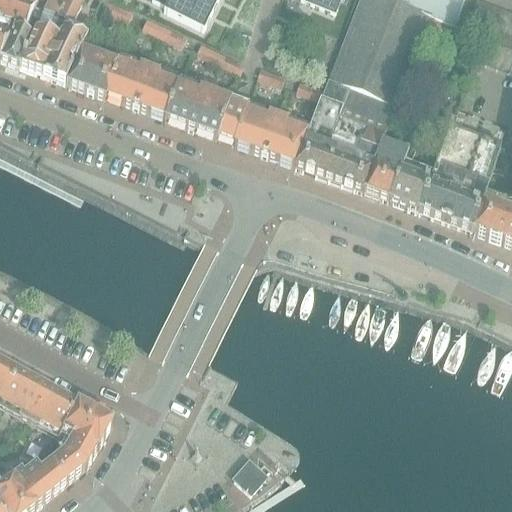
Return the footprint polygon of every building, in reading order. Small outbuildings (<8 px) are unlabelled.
[(0,0),(33,13),(39,0),(42,1),(42,0),(50,0),(43,16),(56,21),(57,21),(65,0),(0,0)] [(0,0),(0,24),(14,29),(15,30),(25,33),(30,21),(39,24),(42,16),(33,13),(0,0)] [(51,62),(42,81),(64,89),(64,88),(65,88),(79,56),(86,42),(72,38),(76,30),(72,28),(82,6),(66,0),(65,0),(57,21),(57,23),(67,28),(55,55),(51,53),(47,61),(51,62)] [(154,0),(152,4),(166,10),(164,15),(203,33),(219,0),(154,0)] [(290,0),(334,17),(340,0),(290,0)] [(306,139),(294,172),(294,173),(300,175),(355,194),(354,195),(361,198),(380,150),(420,45),(421,45),(430,23),(441,27),(454,31),(465,0),(360,0),(323,96),(319,106),(306,139)] [(99,13),(106,17),(111,7),(104,4),(99,13)] [(492,12),(476,6),(465,35),(481,41),(492,12)] [(111,7),(106,17),(113,20),(118,10),(111,7)] [(118,10),(113,20),(120,23),(125,14),(118,10)] [(504,16),(492,12),(481,41),(492,46),(493,46),(504,16)] [(125,14),(120,23),(127,27),(132,17),(125,14)] [(493,46),(504,50),(505,50),(511,31),(511,19),(504,16),(493,46)] [(35,36),(32,43),(19,73),(42,81),(51,62),(47,61),(51,53),(55,55),(67,28),(57,23),(57,21),(56,21),(47,40),(35,36)] [(430,23),(421,45),(432,50),(441,27),(430,23)] [(0,61),(14,29),(0,24),(0,61)] [(146,24),(141,33),(149,37),(154,27),(146,24)] [(154,27),(149,37),(157,41),(162,31),(154,27)] [(14,29),(0,61),(0,66),(19,73),(32,43),(14,34),(15,30),(14,29)] [(162,31),(157,41),(165,45),(170,35),(162,31)] [(170,35),(165,45),(173,48),(178,38),(170,35)] [(178,38),(173,48),(181,52),(186,42),(178,38)] [(481,41),(479,45),(473,64),(484,68),(492,46),(481,41)] [(493,46),(492,46),(484,68),(496,72),(504,50),(493,46)] [(200,49),(195,59),(204,63),(209,53),(200,49)] [(511,64),(511,53),(505,50),(504,50),(496,72),(507,76),(511,64)] [(209,53),(204,63),(213,67),(217,57),(209,53)] [(66,90),(86,97),(105,104),(105,103),(108,104),(120,70),(116,68),(115,69),(79,56),(65,88),(67,89),(66,90)] [(217,57),(213,67),(221,71),(226,61),(217,57)] [(226,61),(221,71),(230,75),(235,65),(226,61)] [(235,65),(230,75),(239,79),(243,69),(235,65)] [(120,70),(108,104),(164,124),(164,125),(172,129),(184,94),(177,92),(177,90),(156,83),(157,78),(139,72),(137,76),(120,70)] [(260,73),(256,83),(264,86),(268,76),(260,73)] [(268,76),(264,86),(272,89),(276,79),(268,76)] [(276,79),(272,89),(280,92),(284,82),(276,79)] [(298,87),(295,97),(303,100),(307,90),(298,87)] [(307,90),(303,100),(311,103),(315,93),(307,90)] [(315,93),(311,103),(319,106),(323,96),(315,93)] [(230,106),(208,98),(199,95),(197,99),(184,94),(172,129),(216,145),(217,143),(229,108),(230,106)] [(306,139),(286,131),(284,131),(286,126),(268,120),(266,124),(245,116),(246,114),(236,110),(229,108),(217,143),(224,145),(233,149),(233,151),(294,172),(306,139)] [(405,163),(388,207),(389,207),(388,208),(416,218),(433,173),(448,131),(433,173),(405,163)] [(471,237),(482,205),(500,150),(448,131),(433,173),(416,218),(420,219),(421,218),(430,222),(431,223),(432,223),(433,223),(439,225),(440,226),(447,229),(448,228),(455,231),(456,232),(457,232),(458,232),(463,234),(463,235),(471,237)] [(380,150),(361,198),(362,198),(362,197),(388,207),(405,163),(406,160),(380,150)] [(482,205),(471,237),(511,252),(511,218),(503,215),(503,212),(482,205)] [(0,367),(0,407),(17,377),(0,367)] [(17,377),(0,407),(0,413),(57,444),(61,438),(76,410),(17,377)] [(59,461),(49,468),(66,489),(84,474),(85,474),(96,454),(97,455),(105,441),(104,441),(108,433),(109,433),(112,428),(77,409),(77,410),(76,410),(61,438),(71,443),(63,457),(59,455),(56,457),(59,461)] [(250,502),(266,483),(248,466),(231,485),(247,499),(250,502)] [(20,477),(0,493),(0,511),(36,511),(66,489),(49,468),(39,476),(34,471),(22,480),(20,477)]
